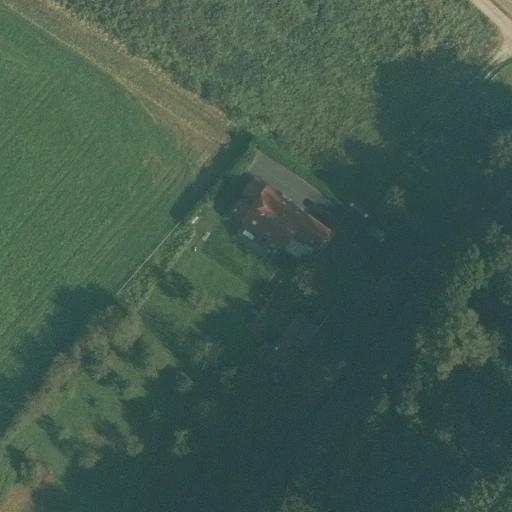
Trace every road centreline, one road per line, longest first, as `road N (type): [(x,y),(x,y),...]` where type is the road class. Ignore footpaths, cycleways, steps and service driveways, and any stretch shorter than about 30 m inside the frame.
road 1 (track): [(237,511),(511,192)]
road 2 (track): [(511,42),(353,220)]
